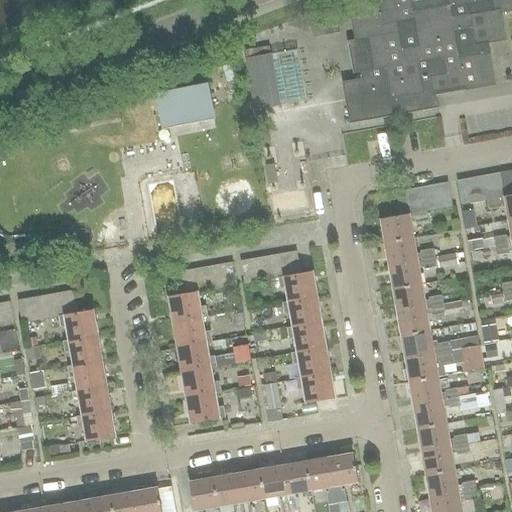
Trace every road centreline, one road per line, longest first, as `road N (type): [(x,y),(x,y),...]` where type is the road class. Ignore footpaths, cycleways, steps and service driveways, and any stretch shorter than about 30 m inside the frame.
road 1 (residential): [(379,419),(347,222),(351,188),(375,171),(511,149)]
road 2 (tertiary): [(0,100),(251,0)]
road 3 (residential): [(146,460),(379,419)]
road 4 (residential): [(146,460),(118,265)]
road 5 (residential): [(0,486),(146,460)]
